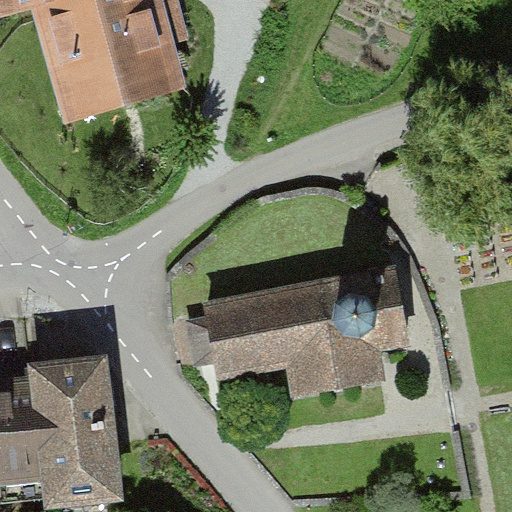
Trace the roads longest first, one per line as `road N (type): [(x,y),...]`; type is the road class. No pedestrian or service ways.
road 1 (unclassified): [(94,284),(247,179),(511,88)]
road 2 (unclassified): [(94,284),(110,327),(270,511)]
